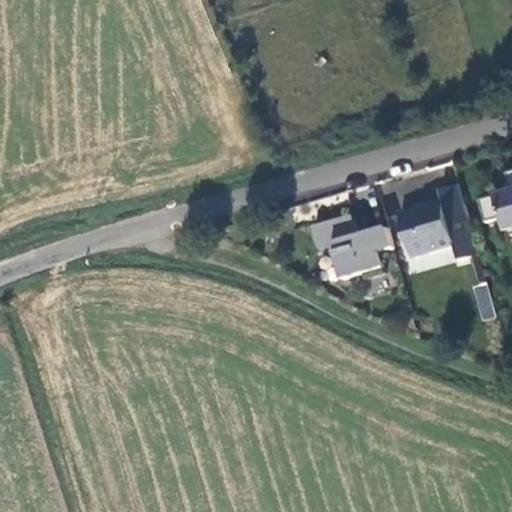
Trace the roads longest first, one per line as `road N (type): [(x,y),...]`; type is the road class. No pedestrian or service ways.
road 1 (residential): [(156,226),(511,138)]
road 2 (unclassified): [(0,271),(156,226)]
